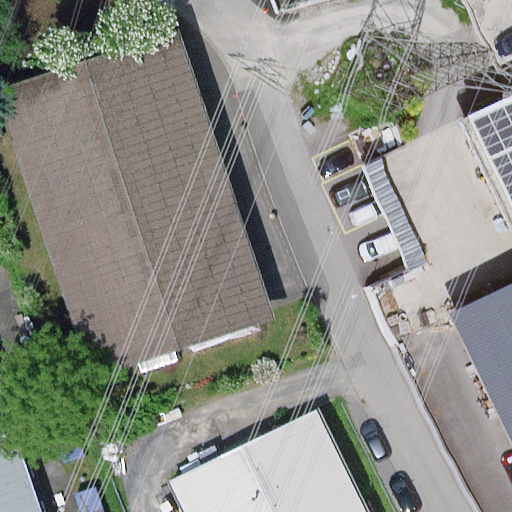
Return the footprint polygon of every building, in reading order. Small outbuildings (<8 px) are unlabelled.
[(177,20),(0,79),(0,106),(89,370),(274,308),(177,20)] [(511,102),(472,121),(487,152),(511,205),(511,102)] [(511,283),(451,310),(507,426),(511,437),(511,283)] [(37,511),(0,398),(0,511),(37,511)] [(364,511),(318,416),(180,482),(194,511),(364,511)]
